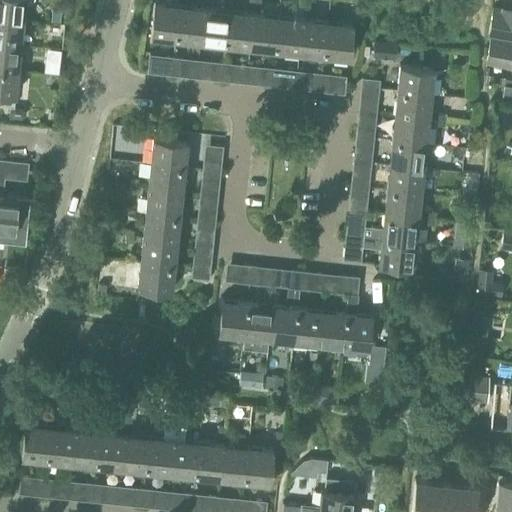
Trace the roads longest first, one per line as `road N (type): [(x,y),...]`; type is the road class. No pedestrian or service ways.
road 1 (residential): [(245,101),(234,222),(255,246),(315,249),(335,223),(342,126),(321,108)]
road 2 (residential): [(0,377),(38,293),(80,150)]
road 3 (residential): [(245,101),(101,83)]
